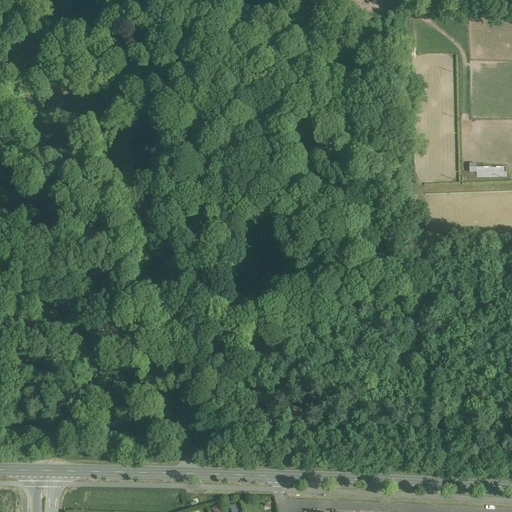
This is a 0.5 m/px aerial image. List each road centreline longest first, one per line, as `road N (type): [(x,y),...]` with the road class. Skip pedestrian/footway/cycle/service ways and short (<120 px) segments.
road 1 (track): [(511,308),(421,294),(259,335),(217,361),(174,360),(22,422),(0,421)]
road 2 (track): [(192,475),(117,0)]
road 3 (track): [(187,423),(511,433)]
road 4 (tertiary): [(278,478),(44,471)]
road 5 (tertiary): [(511,489),(278,478)]
road 6 (residential): [(281,501),(511,511)]
road 7 (track): [(187,423),(22,422)]
